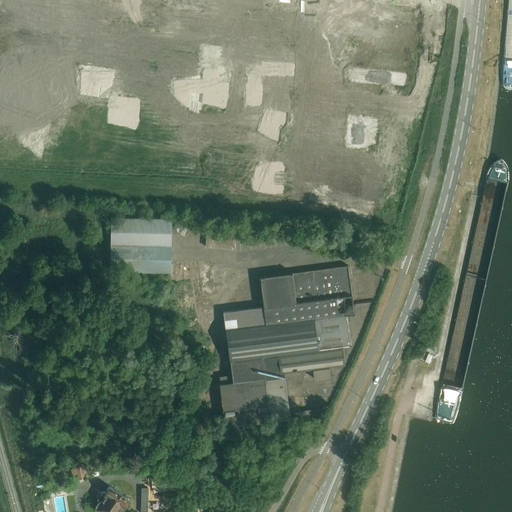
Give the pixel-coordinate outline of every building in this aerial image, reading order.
[(0,189),(380,220),(407,100),(410,68),(335,62),(337,39),(291,35),(289,58),(0,35),(0,189)] [(174,270),(175,217),(114,215),(112,268),(174,270)] [(333,237),(334,243),(343,242),(342,235),(333,237)] [(265,305),(226,309),(232,372),(221,373),(225,417),(248,415),(248,409),(254,408),(255,416),(261,415),(261,413),(292,410),(288,368),(313,366),(312,361),(316,360),(316,362),(347,359),(346,344),(357,343),(350,265),(262,273),(265,305)] [(75,468),(78,480),(84,478),(81,467),(75,468)] [(128,501),(129,500),(110,487),(109,488),(108,487),(104,493),(103,492),(102,492),(101,493),(97,497),(97,498),(97,499),(98,500),(99,501),(94,507),(96,508),(95,509),(99,511),(120,511),(123,508),(124,507),(127,506),(129,503),(128,501)] [(141,488),(139,511),(146,511),(148,488),(141,488)] [(67,511),(66,495),(57,496),(57,511),(67,511)]
